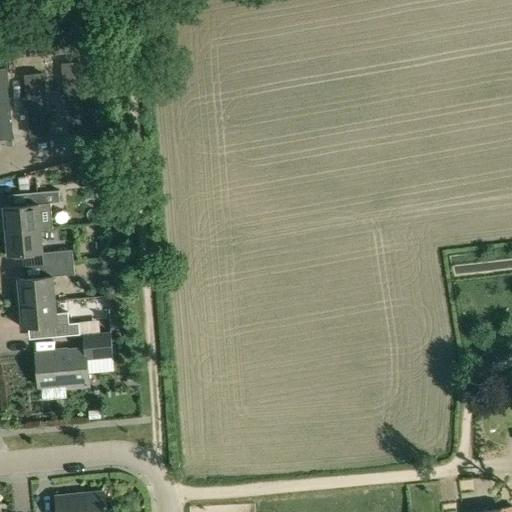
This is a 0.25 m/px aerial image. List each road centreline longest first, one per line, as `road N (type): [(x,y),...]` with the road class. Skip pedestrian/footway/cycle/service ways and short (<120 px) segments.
road 1 (track): [(157,473),(120,0)]
road 2 (track): [(166,498),(451,471)]
road 3 (residential): [(167,511),(157,473),(122,454),(0,465)]
